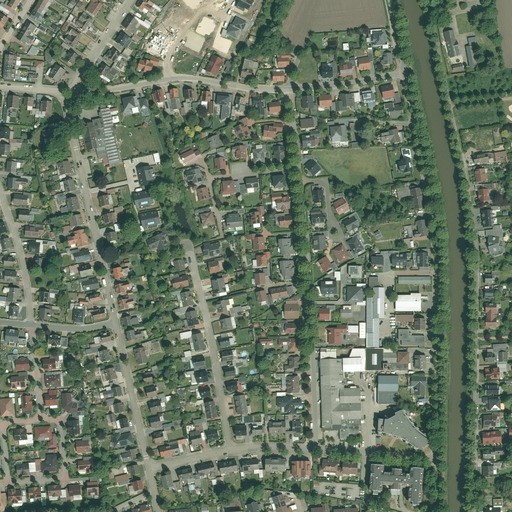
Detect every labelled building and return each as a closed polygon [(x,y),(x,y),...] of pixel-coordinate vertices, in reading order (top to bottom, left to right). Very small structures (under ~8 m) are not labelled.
[(95,17),(102,5),(99,3),(100,1),(98,0),(91,0),(91,1),(92,2),(86,11),(95,17)] [(147,4),(141,0),(140,0),(136,8),(143,12),(144,9),(151,13),(153,9),(147,5),(147,4)] [(244,12),(245,9),(250,12),(253,7),(241,1),(240,0),(235,8),(244,12)] [(14,11),(17,7),(9,3),(7,7),(14,11)] [(45,7),(38,3),(35,8),(42,12),(45,7)] [(42,12),(35,8),(33,12),(40,16),(42,12)] [(40,16),(33,12),(30,16),(37,20),(40,16)] [(148,12),(145,16),(153,21),(156,18),(148,12)] [(64,31),(73,16),(71,15),(61,29),(64,31)] [(88,27),(92,21),(82,15),(78,20),(88,27)] [(138,23),(128,17),(122,27),(134,34),(137,29),(134,28),(138,23)] [(236,18),(232,26),(241,30),(242,31),(246,23),(236,18)] [(84,32),(88,27),(78,20),(75,26),(84,32)] [(27,23),(17,40),(24,44),(26,42),(30,44),(33,38),(30,37),(35,28),(27,23)] [(92,25),(88,29),(95,34),(98,30),(92,25)] [(231,25),(227,33),(236,38),(241,30),(232,26),(231,25)] [(73,49),(82,35),(72,29),(69,34),(72,37),(70,40),(66,37),(64,41),(68,44),(67,45),(73,49)] [(444,33),(449,59),(460,57),(455,31),(444,33)] [(131,40),(120,33),(115,43),(126,49),(131,40)] [(383,33),(373,34),(374,47),(384,46),(383,33)] [(160,35),(158,38),(155,37),(153,41),(162,45),(163,46),(167,39),(160,35)] [(469,39),(470,46),(477,45),(476,37),(469,39)] [(152,48),(159,52),(162,45),(153,41),(152,40),(150,44),(154,46),(152,48)] [(31,46),(27,54),(32,56),(33,54),(36,55),(38,49),(31,46)] [(465,48),(469,69),(480,67),(476,46),(465,48)] [(120,55),(112,49),(110,52),(108,51),(105,56),(104,56),(102,59),(108,63),(110,61),(114,64),(112,68),(119,73),(124,66),(116,61),(120,55)] [(72,67),(78,57),(69,51),(63,61),(72,67)] [(281,58),(277,58),(277,68),(289,68),(289,60),(290,60),(290,53),(280,54),(281,58)] [(43,61),(51,63),(53,56),(46,54),(43,61)] [(392,66),(392,54),(382,54),(383,66),(392,66)] [(223,61),(212,55),(210,61),(220,66),(223,61)] [(143,61),(139,60),(137,70),(141,71),(140,72),(146,74),(147,72),(151,73),(153,66),(158,67),(160,59),(151,57),(150,62),(143,60),(143,61)] [(371,70),(369,58),(357,60),(359,72),(371,70)] [(220,66),(210,61),(207,66),(218,71),(220,66)] [(227,68),(224,73),(228,74),(232,63),(230,62),(229,63),(226,62),(224,67),(227,68)] [(55,65),(47,76),(57,83),(64,72),(55,65)] [(118,75),(119,73),(112,68),(111,69),(109,68),(109,69),(102,65),(96,73),(104,78),(105,77),(111,82),(116,74),(118,75)] [(351,65),(338,66),(340,77),(353,75),(351,65)] [(218,71),(207,66),(204,71),(215,77),(218,71)] [(242,68),(240,77),(250,79),(252,71),(242,68)] [(321,69),(321,78),(332,78),(332,68),(321,69)] [(272,73),(272,83),(284,83),(284,72),(272,73)] [(395,96),(392,86),(380,89),(383,99),(395,96)] [(164,101),(162,90),(152,92),(155,104),(164,101)] [(177,90),(169,90),(170,101),(178,100),(177,90)] [(192,91),(184,91),(184,101),(195,100),(195,92),(192,92),(192,91)] [(211,93),(202,92),(201,103),(208,103),(208,115),(212,116),(213,103),(210,103),(211,93)] [(353,92),(341,94),(343,107),(354,106),(353,92)] [(362,93),(363,104),(374,102),(373,92),(362,93)] [(228,95),(216,94),(215,108),(225,108),(225,117),(231,117),(232,102),(228,102),(228,95)] [(332,106),(331,96),(318,98),(320,108),(332,106)] [(17,109),(18,97),(8,97),(7,109),(17,109)] [(244,99),(236,97),(234,111),(243,113),(244,106),(243,106),(244,99)] [(264,116),(262,98),(253,97),(253,106),(255,107),(256,117),(264,116)] [(309,97),(301,97),(302,109),(310,109),(309,97)] [(33,99),(23,98),(23,107),(32,108),(33,99)] [(133,98),(122,99),(124,111),(135,109),(133,98)] [(146,99),(138,100),(140,110),(147,108),(146,99)] [(51,114),(51,103),(41,102),(40,113),(51,114)] [(281,113),(280,102),(268,103),(269,114),(281,113)] [(404,117),(401,105),(394,106),(394,103),(384,105),(384,110),(388,109),(390,119),(404,117)] [(91,124),(96,150),(99,160),(102,159),(104,166),(109,165),(110,168),(119,166),(118,162),(120,162),(114,137),(115,137),(109,109),(99,111),(100,119),(90,121),(91,124)] [(315,125),(314,117),(302,118),(303,126),(315,125)] [(241,126),(234,129),(239,140),(250,135),(246,124),(248,123),(246,119),(239,121),(241,126)] [(81,126),(86,152),(96,150),(91,124),(81,126)] [(268,127),(264,126),(262,138),(274,139),(275,132),(281,133),(282,125),(273,124),(272,128),(268,128),(268,127)] [(0,128),(0,139),(9,140),(9,129),(0,128)] [(47,132),(41,133),(43,141),(58,138),(55,128),(46,130),(47,132)] [(379,134),(382,144),(390,142),(390,144),(398,142),(395,129),(388,131),(388,132),(379,134)] [(222,146),(217,135),(206,140),(211,151),(222,146)] [(315,146),(314,136),(302,138),(303,147),(315,146)] [(10,146),(0,145),(0,155),(9,156),(10,146)] [(246,159),(245,147),(231,148),(232,153),(235,153),(236,159),(246,159)] [(286,160),(284,147),(273,148),(274,162),(286,160)] [(202,159),(198,151),(192,153),(190,148),(180,153),(181,156),(179,157),(183,164),(185,163),(186,166),(202,159)] [(263,149),(252,150),(253,165),(264,164),(263,149)] [(506,151),(493,153),(495,161),(500,160),(499,158),(505,157),(506,162),(508,162),(506,151)] [(468,158),(469,167),(487,163),(485,155),(468,158)] [(225,158),(214,159),(214,171),(225,170),(225,158)] [(404,173),(412,172),(409,159),(402,160),(402,162),(398,163),(400,172),(404,171),(404,173)] [(58,163),(59,169),(71,166),(70,160),(58,163)] [(7,162),(6,172),(16,173),(16,163),(7,162)] [(321,168),(314,162),(306,170),(312,177),(321,168)] [(59,169),(61,175),(73,172),(71,166),(59,169)] [(142,186),(153,183),(150,166),(138,169),(142,186)] [(200,169),(185,173),(187,183),(192,182),(192,185),(203,182),(200,169)] [(487,182),(484,169),(473,172),(476,184),(487,182)] [(285,187),(284,176),(273,177),(274,188),(285,187)] [(8,178),(7,190),(18,190),(18,185),(27,186),(27,179),(8,178)] [(76,192),(73,180),(62,183),(65,194),(76,192)] [(259,188),(258,180),(246,181),(247,190),(259,188)] [(233,182),(221,183),(222,194),(234,193),(233,182)] [(420,188),(409,190),(409,186),(397,188),(398,197),(412,195),(414,210),(423,208),(420,188)] [(209,199),(207,188),(197,190),(199,201),(209,199)] [(490,201),(489,189),(477,191),(479,202),(490,201)] [(153,203),(151,191),(134,195),(136,207),(153,203)] [(290,209),(289,199),(282,199),(281,194),(272,195),(272,202),(275,202),(276,210),(290,209)] [(14,195),(13,205),(26,206),(27,196),(14,195)] [(80,210),(77,198),(65,200),(68,213),(80,210)] [(335,205),(340,214),(349,210),(345,200),(335,205)] [(29,212),(19,211),(18,221),(29,222),(29,212)] [(143,227),(160,223),(157,211),(140,215),(143,227)] [(481,212),(482,220),(493,218),(492,211),(481,212)] [(259,212),(250,213),(251,225),(260,224),(259,212)] [(215,225),(212,213),(200,216),(203,228),(215,225)] [(312,224),(325,223),(323,214),(311,215),(312,224)] [(83,226),(81,215),(68,218),(71,229),(83,226)] [(227,229),(243,227),(242,215),(226,217),(227,229)] [(292,225),(292,217),(280,218),(280,226),(292,225)] [(353,217),(343,223),(348,232),(359,226),(353,217)] [(482,220),(483,228),(494,226),(493,218),(482,220)] [(422,221),(416,222),(418,233),(412,234),(413,239),(425,237),(422,221)] [(25,227),(25,237),(38,237),(38,234),(43,234),(43,226),(31,225),(31,228),(25,227)] [(66,232),(70,231),(69,226),(61,227),(64,236),(67,235),(66,232)] [(88,245),(84,230),(73,233),(74,237),(67,239),(69,246),(75,244),(77,248),(88,245)] [(488,247),(491,258),(501,254),(498,245),(498,243),(500,235),(490,232),(487,243),(488,247)] [(105,234),(108,242),(113,241),(111,233),(105,234)] [(169,248),(163,234),(146,242),(150,251),(156,248),(159,253),(169,248)] [(320,236),(313,237),(314,251),(322,250),(320,236)] [(347,243),(355,256),(365,250),(357,237),(347,243)] [(252,239),(254,252),(263,251),(262,238),(252,239)] [(12,248),(9,239),(0,241),(0,244),(2,252),(12,248)] [(279,248),(280,255),(288,255),(287,246),(285,247),(285,239),(277,240),(278,248),(279,248)] [(405,248),(413,247),(413,241),(409,241),(409,239),(404,239),(405,248)] [(39,243),(29,242),(28,253),(38,254),(39,243)] [(222,253),(220,243),(210,245),(210,243),(203,245),(204,250),(203,250),(204,258),(210,257),(210,258),(220,256),(219,254),(222,253)] [(333,251),(341,263),(351,257),(343,245),(333,251)] [(91,259),(88,250),(74,254),(76,263),(91,259)] [(256,256),(257,267),(267,266),(266,255),(256,256)] [(317,262),(324,273),(331,268),(324,257),(317,262)] [(13,267),(13,259),(4,258),(3,267),(13,267)] [(48,260),(35,259),(35,270),(47,270),(48,260)] [(185,271),(182,260),(173,262),(176,273),(185,271)] [(218,261),(208,263),(210,274),(220,272),(218,261)] [(281,270),(281,277),(290,276),(290,269),(288,269),(287,261),(278,262),(279,270),(281,270)] [(92,274),(90,265),(78,268),(80,277),(92,274)] [(362,267),(348,267),(348,275),(350,275),(350,279),(362,279),(362,267)] [(112,269),(114,279),(120,278),(117,268),(112,269)] [(15,283),(17,273),(5,272),(4,282),(15,283)] [(254,274),(255,285),(263,285),(262,274),(254,274)] [(189,286),(187,276),(171,279),(173,289),(189,286)] [(493,285),(493,276),(483,277),(484,286),(493,285)] [(366,298),(365,370),(408,371),(408,353),(393,353),(393,348),(379,348),(380,319),(384,319),(384,278),(370,278),(370,288),(373,288),(373,298),(366,298)] [(99,289),(97,279),(82,282),(84,293),(99,289)] [(223,279),(211,281),(213,288),(224,286),(223,279)] [(329,293),(329,282),(325,282),(325,283),(321,283),(321,294),(329,293)] [(115,286),(116,294),(123,293),(122,289),(129,287),(128,283),(115,286)] [(224,286),(213,288),(214,295),(226,293),(224,286)] [(285,288),(278,290),(280,298),(287,296),(285,288)] [(19,301),(20,290),(9,289),(8,300),(19,301)] [(278,290),(270,291),(272,300),(280,298),(278,290)] [(494,298),(493,290),(484,291),(485,299),(494,298)] [(192,299),(190,292),(180,295),(181,301),(192,299)] [(49,294),(39,293),(38,304),(48,305),(49,294)] [(410,295),(395,295),(395,311),(420,311),(420,294),(410,294),(410,295)] [(101,301),(100,295),(88,298),(90,304),(101,301)] [(193,306),(192,299),(181,301),(183,308),(193,306)] [(230,299),(216,302),(218,313),(233,309),(230,299)] [(124,300),(118,301),(120,310),(126,309),(125,306),(134,304),(133,300),(124,302),(124,300)] [(284,305),(285,319),(299,318),(298,304),(284,305)] [(496,312),(495,305),(485,306),(485,312),(488,312),(488,321),(486,321),(486,326),(497,326),(496,320),(494,320),(493,312),(496,312)] [(17,317),(18,307),(9,306),(8,317),(17,317)] [(83,307),(75,307),(74,321),(82,322),(83,307)] [(106,318),(104,310),(100,311),(99,308),(87,311),(88,314),(92,313),(94,321),(106,318)] [(39,310),(39,320),(50,320),(50,310),(39,310)] [(197,318),(196,311),(185,314),(187,321),(197,318)] [(396,315),(396,322),(413,322),(413,329),(421,329),(421,318),(413,318),(413,315),(396,315)] [(232,317),(220,320),(223,330),(234,327),(232,317)] [(199,325),(197,318),(187,321),(188,327),(199,325)] [(285,324),(286,334),(298,333),(297,323),(285,324)] [(328,328),(329,344),(338,344),(337,333),(346,333),(346,325),(336,326),(336,328),(328,328)] [(419,349),(424,349),(424,336),(409,336),(409,329),(398,329),(398,340),(401,340),(401,346),(419,346),(419,349)] [(5,341),(5,342),(18,343),(18,339),(19,331),(6,330),(6,332),(5,341)] [(125,332),(127,341),(133,339),(131,330),(125,332)] [(111,340),(109,333),(103,335),(103,333),(100,334),(102,343),(111,340)] [(203,342),(202,334),(191,336),(193,344),(203,342)] [(49,343),(60,345),(61,338),(50,336),(49,343)] [(228,336),(218,338),(220,348),(230,346),(228,336)] [(287,346),(287,351),(298,351),(298,338),(278,339),(278,346),(287,346)] [(27,339),(18,339),(18,343),(18,346),(26,347),(27,339)] [(205,350),(203,342),(193,344),(195,352),(205,350)] [(134,350),(138,364),(146,362),(142,348),(134,350)] [(108,350),(99,352),(101,364),(112,361),(111,356),(109,356),(108,350)] [(320,352),(322,429),(339,429),(340,439),(348,439),(348,433),(360,433),(359,390),(344,391),(343,373),(361,373),(361,358),(336,359),(336,351),(320,352)] [(220,354),(221,362),(233,360),(232,352),(220,354)] [(284,366),(284,372),(294,371),(294,368),(297,367),(296,357),(294,357),(294,354),(281,354),(282,359),(288,358),(288,366),(284,366)] [(494,362),(494,354),(485,354),(486,363),(494,362)] [(423,355),(414,355),(414,369),(423,369),(423,355)] [(205,367),(203,357),(192,359),(194,369),(205,367)] [(17,371),(30,369),(29,360),(16,361),(17,371)] [(42,361),(43,371),(55,369),(54,360),(42,361)] [(234,364),(222,366),(224,376),(236,374),(234,364)] [(501,379),(500,368),(487,369),(488,380),(501,379)] [(116,380),(114,369),(104,371),(106,382),(116,380)] [(208,382),(206,372),(195,374),(196,384),(208,382)] [(144,382),(152,381),(151,374),(143,376),(144,382)] [(374,375),(373,404),(399,404),(399,375),(374,375)] [(46,377),(47,388),(61,386),(59,376),(46,377)] [(295,376),(286,377),(286,385),(295,385),(295,376)] [(13,388),(26,387),(25,377),(12,378),(13,388)] [(415,386),(415,395),(423,395),(423,386),(426,386),(426,377),(412,377),(412,386),(415,386)] [(235,383),(226,384),(227,392),(236,390),(235,383)] [(295,385),(286,385),(286,393),(295,393),(295,385)] [(486,386),(486,394),(494,394),(494,386),(486,386)] [(122,397),(119,388),(111,390),(111,391),(102,393),(104,399),(112,397),(112,399),(122,397)] [(146,390),(148,398),(157,396),(155,388),(146,390)] [(211,397),(209,388),(199,390),(201,399),(211,397)] [(49,396),(45,396),(45,405),(57,405),(56,396),(57,396),(57,391),(48,391),(49,396)] [(19,397),(21,397),(22,409),(32,408),(31,396),(28,397),(28,392),(19,393),(19,397)] [(156,394),(157,399),(161,398),(161,402),(171,401),(170,396),(165,397),(164,393),(156,394)] [(71,394),(62,395),(63,408),(69,412),(72,412),(77,412),(77,411),(77,404),(73,404),(71,402),(71,394)] [(242,396),(233,398),(235,406),(244,404),(242,396)] [(284,399),(277,399),(277,407),(284,407),(284,412),(289,412),(289,414),(297,414),(297,408),(302,407),(301,399),(292,400),(292,396),(283,397),(284,399)] [(483,398),(483,404),(490,404),(490,410),(501,410),(501,400),(493,400),(493,398),(483,398)] [(12,399),(0,399),(0,400),(1,417),(13,416),(12,399)] [(160,402),(149,404),(150,412),(162,410),(160,402)] [(215,410),(214,402),(204,404),(205,412),(215,410)] [(122,404),(113,405),(115,414),(125,412),(124,406),(122,406),(122,404)] [(244,404),(235,406),(236,414),(245,412),(244,404)] [(217,417),(215,410),(205,412),(206,419),(217,417)] [(387,420),(378,420),(377,432),(382,433),(386,433),(390,434),(395,436),(400,437),(403,439),(406,441),(409,443),(413,445),(415,447),(417,450),(418,448),(420,450),(425,445),(428,440),(425,438),(422,437),(420,435),(418,434),(416,432),(413,430),(411,427),(408,424),(406,421),(404,418),(402,415),(401,413),(400,411),(394,413),(395,416),(387,420)] [(484,415),(484,427),(498,426),(498,414),(484,415)] [(71,421),(68,422),(69,434),(79,434),(79,421),(80,421),(79,416),(72,416),(71,417),(71,421)] [(161,425),(159,418),(149,420),(150,428),(161,425)] [(128,428),(126,419),(118,421),(120,430),(128,428)] [(292,421),(292,433),(301,433),(301,422),(292,421)] [(164,431),(171,429),(170,427),(173,426),(172,422),(162,425),(164,431)] [(268,422),(269,434),(277,434),(276,422),(268,422)] [(276,422),(277,434),(285,433),(285,422),(276,422)] [(236,436),(245,435),(245,426),(235,427),(236,436)] [(51,427),(34,428),(35,442),(44,441),(44,439),(50,438),(50,443),(48,443),(48,448),(56,447),(55,434),(51,434),(51,427)] [(27,435),(26,430),(14,431),(15,441),(27,440),(28,444),(33,444),(32,435),(27,435)] [(208,441),(218,439),(216,430),(206,431),(208,441)] [(199,431),(189,433),(192,445),(202,443),(199,431)] [(157,441),(167,439),(166,432),(155,433),(157,441)] [(492,433),(493,443),(501,443),(500,432),(492,433)] [(112,437),(114,448),(134,445),(132,433),(112,437)] [(484,433),(485,443),(493,443),(492,433),(484,433)] [(76,443),(77,453),(89,452),(88,442),(89,442),(89,437),(82,438),(82,442),(76,443)] [(178,445),(159,449),(161,457),(179,453),(178,445)] [(119,453),(121,462),(137,459),(135,447),(125,449),(126,452),(119,453)] [(483,449),(484,460),(494,459),(493,457),(502,456),(501,448),(483,449)] [(41,459),(36,459),(36,462),(36,470),(41,470),(41,472),(59,471),(57,454),(47,455),(48,462),(41,462),(41,459)] [(82,460),(77,461),(78,469),(84,468),(85,473),(92,472),(90,456),(81,457),(82,460)] [(257,460),(250,461),(251,470),(259,469),(257,460)] [(274,460),(264,460),(264,471),(274,471),(274,460)] [(284,460),(274,460),(274,471),(284,471),(284,460)] [(337,461),(321,460),(321,472),(357,474),(357,463),(337,462),(337,461)] [(250,461),(243,462),(244,471),(251,470),(250,461)] [(299,461),(290,462),(290,476),(300,476),(299,461)] [(309,461),(299,461),(300,476),(309,476),(309,461)] [(36,470),(36,462),(28,463),(28,464),(17,465),(18,475),(29,474),(29,472),(36,472),(36,470)] [(235,462),(227,463),(229,472),(237,470),(235,462)] [(138,463),(127,467),(130,475),(140,472),(138,463)] [(212,463),(204,465),(206,473),(214,471),(212,463)] [(227,463),(219,465),(220,473),(229,472),(227,463)] [(380,465),(367,464),(365,490),(369,490),(369,493),(374,494),(374,491),(378,491),(379,485),(387,485),(387,489),(397,490),(397,486),(405,486),(404,500),(408,500),(408,504),(416,504),(416,502),(418,502),(421,468),(407,467),(407,473),(398,472),(399,469),(388,468),(388,471),(380,471),(380,465)] [(492,464),(483,465),(484,474),(493,473),(492,464)] [(204,465),(196,467),(198,475),(206,473),(204,465)] [(191,468),(185,470),(186,478),(193,477),(191,468)] [(185,470),(178,471),(180,480),(186,478),(185,470)] [(171,473),(159,476),(163,489),(175,485),(171,473)] [(127,475),(116,477),(117,485),(129,483),(127,475)] [(99,477),(91,477),(91,481),(87,482),(88,495),(101,495),(99,477)] [(222,477),(211,480),(212,485),(223,483),(222,477)] [(141,479),(130,482),(132,492),(144,490),(141,479)] [(58,483),(47,484),(48,494),(59,493),(58,483)] [(68,486),(64,486),(65,495),(80,493),(79,483),(68,484),(68,486)] [(38,485),(27,486),(28,497),(39,496),(40,500),(45,499),(44,490),(39,491),(38,485)] [(15,487),(7,487),(8,501),(17,500),(16,499),(20,498),(21,500),(25,500),(24,494),(20,494),(20,488),(15,488),(15,487)] [(257,511),(255,502),(246,505),(247,511),(257,511)]
